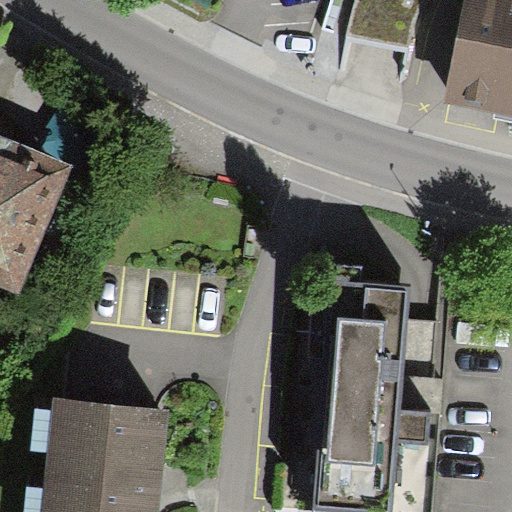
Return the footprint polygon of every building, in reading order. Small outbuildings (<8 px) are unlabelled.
[(421,0),(358,0),(347,42),(369,43),(406,50),(421,0)] [(511,0),(469,0),(447,109),(511,122),(511,0)] [(70,177),(0,152),(0,296),(25,306),(70,177)] [(411,288),(336,282),(316,511),(325,511),(390,511),(397,443),(427,446),(429,418),(441,419),(445,379),(404,376),(411,288)] [(50,511),(154,511),(157,492),(164,417),(61,407),(50,511)]
